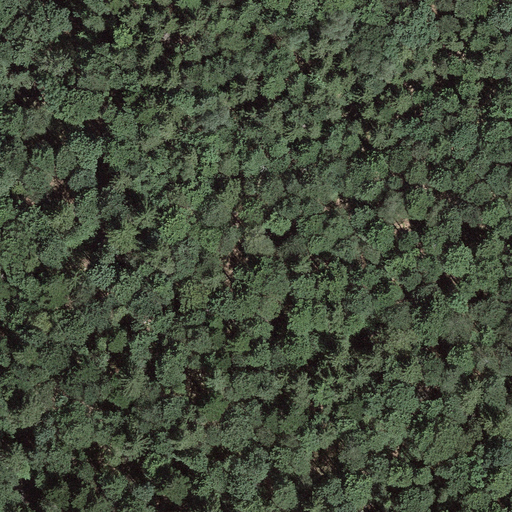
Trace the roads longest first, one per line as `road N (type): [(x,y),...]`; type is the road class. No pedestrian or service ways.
road 1 (track): [(0,177),(163,270),(285,323),(511,328)]
road 2 (track): [(81,511),(44,478),(0,410)]
